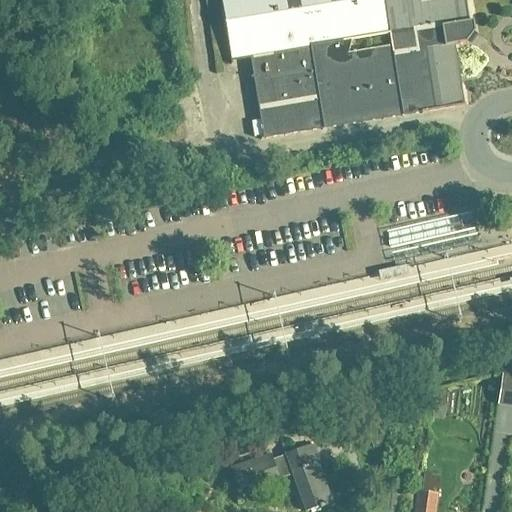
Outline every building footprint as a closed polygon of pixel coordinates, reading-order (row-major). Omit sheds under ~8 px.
[(220,0),(231,61),(250,58),(264,140),(464,106),(454,45),(466,43),(475,32),(473,22),(469,23),(465,0),(220,0)] [(291,204),(287,187),(273,191),(277,207),(291,204)] [(394,237),(404,276),(487,253),(482,233),(472,236),(467,217),(394,237)] [(170,356),(154,361),(156,371),(173,366),(170,356)] [(271,454),(232,468),(241,495),(280,481),(279,478),(293,474),(306,511),(332,503),(318,465),(321,464),(314,444),(286,454),(286,456),(273,461),(271,454)] [(414,511),(436,511),(439,495),(418,492),(414,511)]
